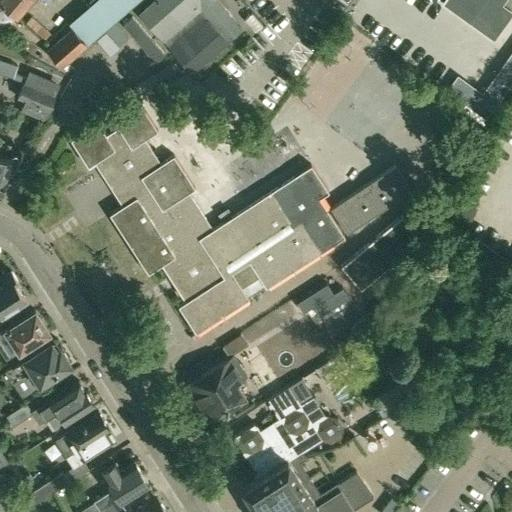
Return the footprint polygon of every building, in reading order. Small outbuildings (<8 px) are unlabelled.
[(0,0),(0,2),(17,17),(31,0),(0,0)] [(239,24),(233,18),(217,0),(151,0),(140,10),(165,39),(161,43),(185,71),(239,24)] [(455,0),(491,26),(510,0),(455,0)] [(165,54),(132,16),(123,24),(156,62),(165,54)] [(60,66),(86,44),(70,25),(45,49),(60,66)] [(0,72),(10,76),(14,64),(0,59),(0,72)] [(23,83),(54,95),(59,84),(27,71),(25,77),(22,82),(23,83)] [(13,72),(11,78),(22,82),(25,77),(13,72)] [(54,95),(23,83),(21,82),(15,97),(22,100),(18,111),(44,121),(54,95)] [(173,153),(160,161),(144,137),(157,128),(140,102),(114,119),(118,125),(106,133),(97,120),(71,137),(88,164),(95,160),(123,203),(110,212),(148,271),(161,262),(185,299),(179,304),(196,330),(248,296),(242,286),(259,275),(266,285),(344,234),(326,207),(319,196),(328,189),(310,162),(294,173),(294,174),(231,215),(227,208),(219,213),(224,219),(212,227),(188,190),(194,185),(173,153)] [(9,159),(0,156),(0,191),(2,192),(7,172),(11,173),(19,159),(15,155),(9,158),(9,159)] [(394,164),(330,207),(347,232),(411,188),(394,164)] [(421,237),(402,214),(341,265),(360,288),(421,237)] [(12,270),(0,277),(0,276),(0,321),(8,316),(5,311),(26,297),(17,282),(19,281),(12,270)] [(0,342),(6,339),(10,336),(19,349),(49,330),(35,308),(16,320),(15,319),(0,328),(0,342)] [(374,324),(365,314),(350,329),(359,339),(374,324)] [(12,381),(23,374),(32,387),(69,363),(67,361),(68,358),(64,352),(61,351),(54,340),(35,353),(33,350),(4,368),(12,381)] [(201,375),(185,385),(196,403),(200,401),(210,416),(226,405),(242,395),(233,381),(243,375),(230,356),(218,364),(201,375)] [(404,377),(371,398),(382,414),(414,393),(404,377)] [(56,426),(65,420),(94,402),(92,399),(92,396),(89,391),(86,391),(84,388),(79,379),(31,409),(39,421),(49,415),(56,426)] [(340,435),(342,424),(338,416),(326,414),(320,418),(307,398),(300,402),(288,384),(267,398),(278,416),(271,420),(259,428),(254,421),(233,435),(255,469),(260,466),(264,473),(301,449),(302,450),(321,437),(333,440),(340,435)] [(56,437),(73,464),(115,437),(108,426),(109,426),(98,410),(56,437)] [(0,465),(11,459),(0,442),(0,465)] [(348,511),(353,509),(372,497),(356,472),(337,484),(336,482),(319,493),(295,454),(302,450),(301,449),(264,473),(260,466),(255,469),(254,469),(259,476),(243,486),(250,498),(258,511),(348,511)] [(116,511),(124,507),(120,500),(148,483),(134,460),(121,469),(115,460),(102,469),(107,477),(107,478),(113,487),(76,510),(77,511),(116,511)] [(30,488),(6,501),(12,511),(19,511),(70,480),(63,470),(31,491),(30,488)] [(166,511),(157,496),(134,511),(129,504),(124,507),(116,511),(166,511)] [(379,511),(392,511),(399,503),(391,496),(379,511)]
